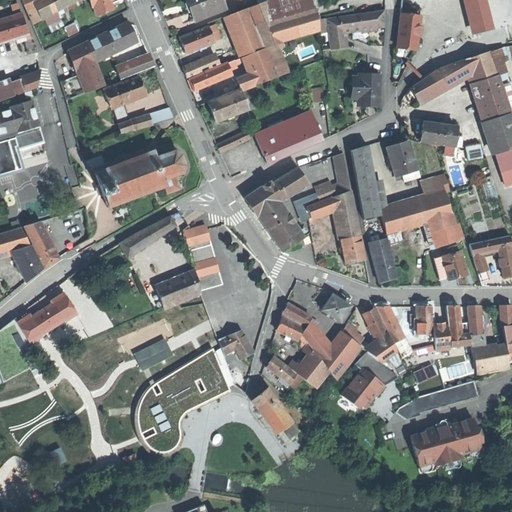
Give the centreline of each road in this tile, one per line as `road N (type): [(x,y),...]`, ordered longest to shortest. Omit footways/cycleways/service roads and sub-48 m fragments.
road 1 (residential): [(223,194),(178,205),(0,312)]
road 2 (residential): [(511,295),(372,295),(288,268)]
road 3 (residential): [(223,194),(143,9)]
road 4 (track): [(151,511),(191,496),(207,431),(239,410),(255,377)]
road 5 (residential): [(223,194),(372,129),(386,114)]
road 6 (unknown): [(386,114),(443,101),(461,106),(497,184),(511,196)]
road 7 (residential): [(143,9),(47,55),(49,74)]
